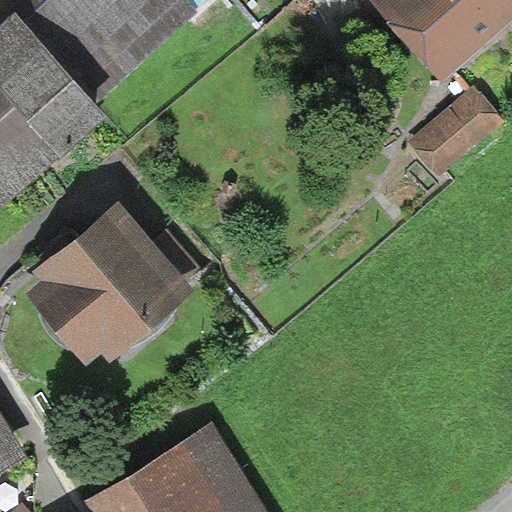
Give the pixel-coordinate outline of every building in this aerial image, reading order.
[(107,126),(95,110),(200,16),(185,0),(24,0),(8,14),(14,21),(0,33),(0,212),(57,163),(60,166),(107,126)] [(511,0),(368,0),(441,85),(511,24),(511,0)] [(475,86),(409,141),(440,178),(506,123),(475,86)] [(151,244),(117,205),(34,275),(41,283),(26,296),(88,370),(104,356),(112,366),(196,295),(185,281),(200,268),(167,230),(151,244)] [(0,414),(0,478),(29,461),(0,414)] [(267,511),(212,424),(86,503),(91,511),(267,511)]
